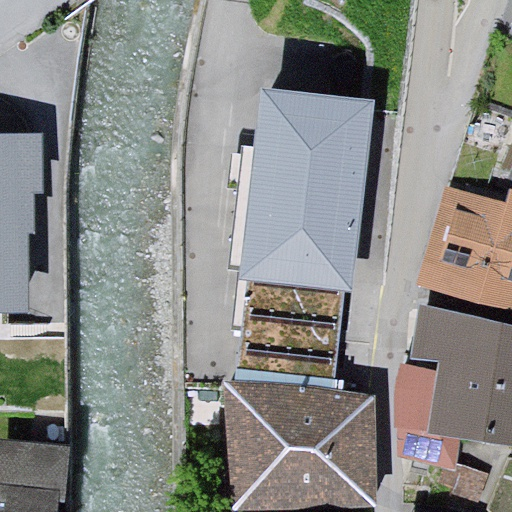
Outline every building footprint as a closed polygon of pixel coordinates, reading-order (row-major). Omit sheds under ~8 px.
[(511,0),(507,0),(501,27),(511,29),(511,0)] [(366,113),(246,98),(222,289),(343,303),(366,113)] [(0,129),(0,308),(28,308),(28,227),(32,226),(32,187),(43,188),(41,129),(0,129)] [(511,216),(443,197),(416,293),(511,320),(511,216)] [(511,335),(406,319),(387,443),(511,461),(511,335)] [(362,511),(365,400),(212,397),(209,511),(362,511)] [(0,511),(56,511),(59,496),(68,497),(67,441),(28,436),(0,432),(0,511)]
